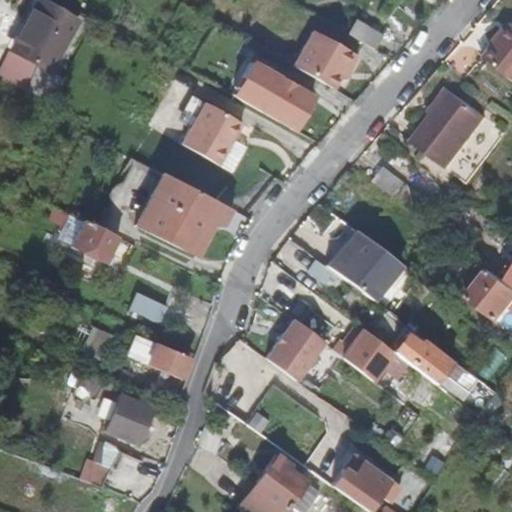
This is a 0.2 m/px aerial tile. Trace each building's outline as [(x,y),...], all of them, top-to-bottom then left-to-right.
[(78,20),(42,0),(35,0),(9,46),(49,69),(78,20)] [(0,40),(13,22),(0,13),(0,40)] [(348,35),(374,50),(382,35),(356,21),(348,35)] [(511,26),(503,35),(505,37),(489,55),(511,75),(511,26)] [(294,67),(333,90),(346,69),(349,71),(356,58),(313,32),(294,67)] [(505,37),(503,35),(500,32),(484,50),(489,55),(505,37)] [(229,95),(290,132),(301,114),(293,108),(302,94),(248,62),(229,95)] [(487,117),(454,91),(414,142),(447,169),(487,117)] [(293,108),(301,114),(310,100),(302,94),(293,108)] [(239,125),(202,104),(179,145),(216,166),(239,125)] [(388,169),(376,183),(399,201),(410,186),(388,169)] [(148,232),(173,181),(162,176),(136,227),(148,232)] [(232,212),(212,202),(173,181),(148,232),(197,257),(215,223),(218,228),(224,227),(232,212)] [(102,266),(115,237),(82,222),(69,250),(102,266)] [(360,233),(354,229),(325,266),(331,271),(360,233)] [(400,264),(360,233),(331,271),(371,301),(400,264)] [(511,303),(511,286),(491,270),(469,298),(499,321),(511,303)] [(126,311),(158,323),(165,305),(132,293),(126,311)] [(304,325),(285,311),(282,316),(293,324),(301,329),(304,325)] [(312,315),(304,325),(337,348),(345,338),(312,315)] [(293,324),(268,359),(297,379),(323,345),(301,329),(293,324)] [(337,348),(304,325),(301,329),(323,345),(334,353),(337,348)] [(392,354),(362,331),(341,357),(374,381),(393,355),(392,354)] [(132,344),(112,336),(100,360),(121,368),(132,344)] [(406,337),(392,354),(393,355),(433,386),(441,376),(466,394),(476,381),(424,342),(420,348),(406,337)] [(180,379),(187,361),(155,346),(147,364),(180,379)] [(121,394),(124,387),(79,369),(71,389),(116,407),(105,433),(136,445),(153,408),(121,394)] [(436,426),(425,443),(428,446),(417,462),(432,472),(454,439),(436,426)] [(503,454),(510,446),(497,436),(491,444),(503,454)] [(97,486),(114,448),(97,440),(80,479),(97,486)] [(509,464),(511,460),(511,447),(510,446),(503,454),(501,458),(509,464)] [(108,474),(131,481),(138,459),(115,452),(108,474)] [(355,454),(333,486),(368,511),(369,511),(391,480),(355,454)] [(277,455),(259,481),(300,511),(306,511),(321,493),(289,469),(291,465),(277,455)] [(504,470),(509,464),(501,458),(496,464),(504,470)] [(289,511),(292,509),(258,483),(240,507),(247,511),(289,511)]
